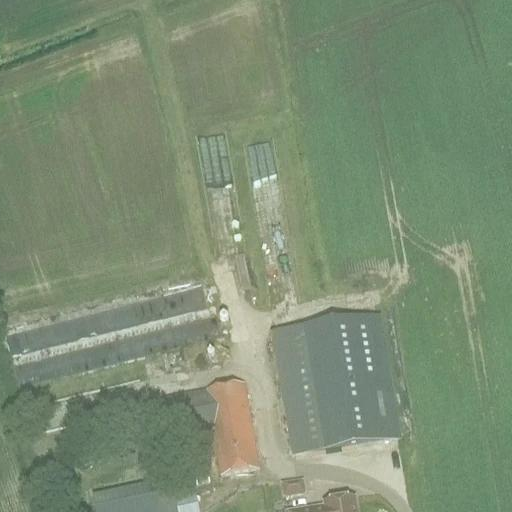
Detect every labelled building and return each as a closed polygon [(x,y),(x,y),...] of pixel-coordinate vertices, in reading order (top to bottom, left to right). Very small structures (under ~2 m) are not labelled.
[(195,30),(164,42),(182,90),(199,83),(192,67),(208,62),(195,30)] [(255,178),(259,215),(285,212),(281,175),(255,178)] [(100,361),(152,365),(200,347),(201,334),(218,335),(219,317),(216,308),(200,314),(196,314),(175,321),(172,321),(163,325),(161,343),(153,346),(143,345),(100,361)] [(397,443),(376,319),(275,336),(296,460),(397,443)] [(105,337),(72,338),(73,359),(105,357),(105,337)] [(220,479),(259,472),(244,387),(206,393),(206,394),(165,401),(172,440),(212,433),(220,479)] [(229,483),(221,496),(236,504),(244,492),(229,483)] [(305,498),(303,483),(281,486),(283,501),(305,498)] [(177,511),(175,500),(171,485),(171,484),(143,490),(148,511),(177,511)] [(180,500),(182,511),(202,511),(200,496),(180,500)] [(355,511),(354,502),(324,507),(325,510),(311,511),(355,511)]
